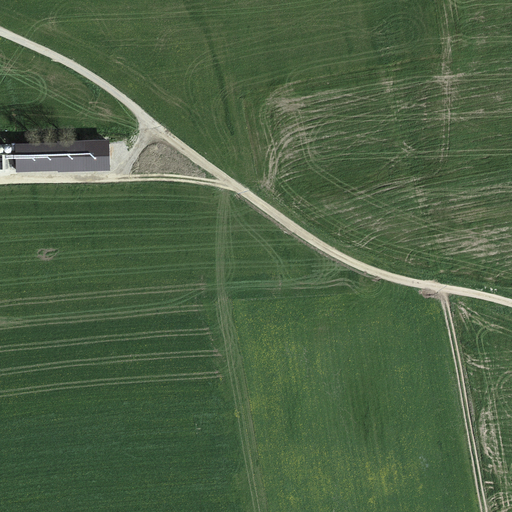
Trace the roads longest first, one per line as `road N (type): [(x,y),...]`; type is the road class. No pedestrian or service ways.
road 1 (track): [(152,124),(345,259),(511,303)]
road 2 (track): [(0,31),(71,63),(152,124),(112,177),(0,181)]
road 3 (track): [(440,287),(484,511)]
road 4 (track): [(112,177),(234,185)]
